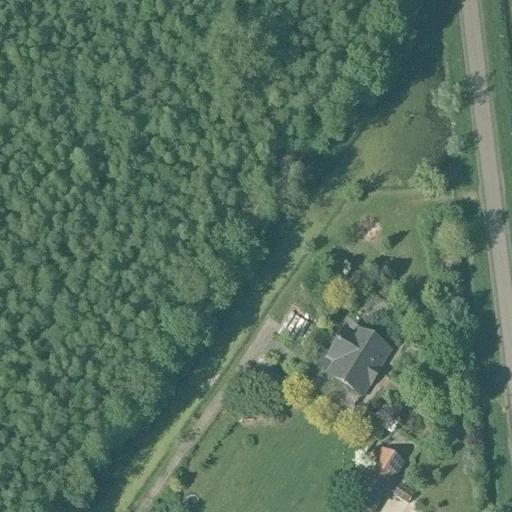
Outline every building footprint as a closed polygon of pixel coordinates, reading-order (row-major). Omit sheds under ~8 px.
[(327,378),(358,398),(368,382),(371,384),(377,374),(374,372),(387,352),(366,339),(367,336),(352,327),(347,333),(344,331),(328,358),(336,363),(327,378)] [(263,371),(258,388),(281,395),(286,378),(263,371)] [(236,389),(230,399),(243,407),(249,397),(236,389)] [(360,511),(374,511),(404,466),(380,451),(347,504),(360,511)] [(414,496),(399,487),(395,493),(410,502),(414,496)]
